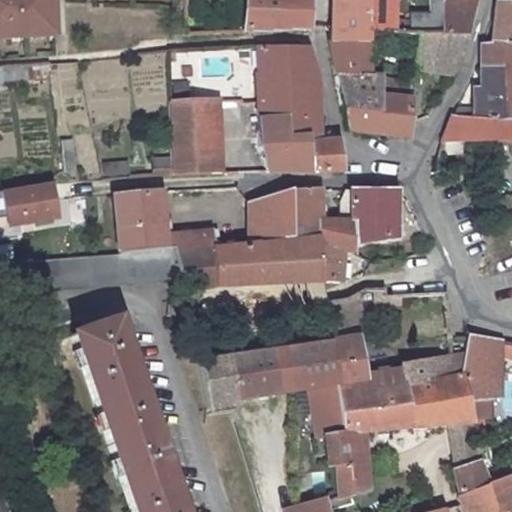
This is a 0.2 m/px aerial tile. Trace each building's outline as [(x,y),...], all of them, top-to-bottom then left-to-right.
[(48,0),(0,0),(0,37),(49,37),(48,0)] [(306,30),(306,0),(245,0),(243,33),(306,30)] [(367,44),(367,37),(368,0),(332,0),(331,29),(329,41),(367,44)] [(368,0),(367,37),(391,37),(391,0),(368,0)] [(442,0),(428,0),(429,20),(413,20),(412,36),(429,36),(440,36),(442,0)] [(442,0),(440,36),(446,36),(467,36),(477,0),(442,0)] [(511,5),(501,4),(495,3),(491,45),(479,45),(479,67),(502,67),(511,66),(511,5)] [(429,36),(425,60),(423,71),(445,74),(446,36),(440,36),(429,36)] [(467,36),(446,36),(445,74),(451,75),(455,76),(462,60),(467,36)] [(366,74),(366,58),(367,44),(329,41),(330,45),(346,133),(379,136),(382,78),(383,76),(366,74)] [(305,47),(253,48),(253,73),(257,73),(256,120),(259,145),(267,174),(310,175),(309,145),(308,140),(319,139),(318,114),(314,114),(311,90),(313,67),(305,47)] [(511,66),(502,67),(508,101),(511,100),(511,66)] [(502,67),(479,67),(478,88),(474,88),(473,107),(454,108),(451,114),(493,121),(511,120),(511,100),(508,101),(502,67)] [(408,124),(410,100),(396,99),(397,82),(382,78),(379,136),(407,138),(408,124)] [(397,82),(396,99),(410,100),(411,87),(397,82)] [(211,102),(167,103),(170,175),(214,174),(211,102)] [(511,120),(493,121),(451,114),(441,142),(511,141),(511,120)] [(59,140),(62,172),(73,171),(71,139),(59,140)] [(309,145),(310,175),(338,173),(335,142),(309,145)] [(106,161),(107,174),(127,173),(127,161),(106,161)] [(0,188),(0,225),(54,222),(51,184),(0,188)] [(353,258),(352,246),(350,223),(339,223),(321,223),(318,191),(288,193),(289,240),(316,245),(341,254),(353,258)] [(350,223),(348,197),(348,193),(343,192),(338,203),(339,223),(350,223)] [(160,193),(111,197),(117,254),(121,253),(172,249),(172,252),(211,250),(209,233),(164,236),(160,193)] [(288,193),(257,201),(249,203),(245,248),(257,247),(257,242),(289,240),(288,193)] [(398,242),(397,199),(385,199),(385,197),(348,197),(350,223),(352,246),(388,242),(398,242)] [(511,197),(479,203),(483,225),(511,219),(511,197)] [(68,202),(68,223),(84,222),(83,201),(68,202)] [(278,284),(296,318),(321,313),(320,304),(317,282),(316,245),(289,240),(257,242),(257,247),(245,248),(211,250),(172,252),(178,280),(181,291),(206,288),(278,284)] [(317,282),(340,284),(341,254),(316,245),(317,282)] [(172,249),(121,253),(117,254),(5,264),(8,293),(178,280),(172,252),(172,249)] [(321,313),(325,341),(337,413),(368,408),(362,377),(355,336),(361,324),(355,295),(350,297),(345,300),(320,304),(321,313)] [(71,336),(129,511),(177,511),(113,323),(71,336)] [(457,375),(459,375),(465,401),(499,399),(499,342),(465,336),(461,355),(457,375)] [(208,415),(229,413),(232,401),(304,390),(316,457),(316,458),(323,456),(322,438),(340,435),(337,413),(325,341),(196,361),(208,415)] [(511,360),(511,344),(505,343),(503,358),(511,360)] [(402,387),(457,375),(461,355),(397,367),(398,371),(402,387)] [(402,387),(398,371),(362,377),(368,408),(406,401),(402,387)] [(345,466),(330,468),(335,501),(367,491),(362,432),(444,428),(443,423),(469,421),(465,401),(459,375),(457,375),(402,387),(406,401),(368,408),(337,413),(340,435),(345,466)] [(345,466),(340,435),(322,438),(323,456),(325,469),(330,468),(345,466)] [(478,462),(476,449),(474,443),(449,461),(451,471),(478,462)] [(451,471),(459,506),(459,511),(511,511),(511,497),(507,478),(489,485),(480,461),(478,462),(451,471)] [(300,492),(325,491),(324,472),(300,473),(300,492)]
